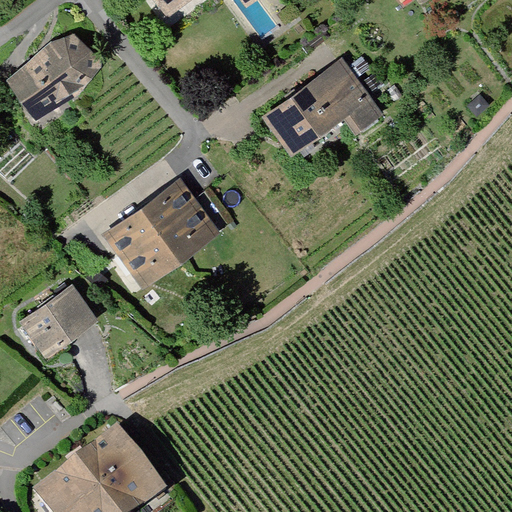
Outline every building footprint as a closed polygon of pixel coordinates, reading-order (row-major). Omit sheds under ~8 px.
[(155,0),(168,16),(188,0),(155,0)] [(400,0),(409,13),(427,0),(400,0)] [(5,77),(35,121),(77,94),(101,60),(71,29),(5,77)] [(262,114),(291,151),(350,110),(364,126),(380,113),(342,61),(262,114)] [(103,231),(145,285),(215,232),(173,177),(103,231)] [(66,287),(13,325),(37,361),(91,322),(66,287)] [(113,428),(31,490),(47,511),(132,511),(162,490),(113,428)]
